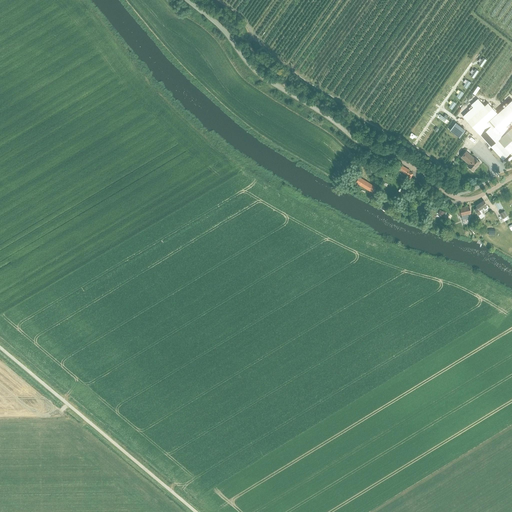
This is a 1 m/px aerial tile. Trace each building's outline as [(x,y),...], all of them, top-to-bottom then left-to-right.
[(483,58),(478,65),(481,67),(486,60),(483,58)] [(475,69),(470,76),(473,78),(478,71),(475,69)] [(473,107),(463,116),(468,122),(503,161),(510,154),(511,154),(511,155),(511,100),(497,114),(488,103),(485,106),(478,99),(471,105),(473,107)] [(468,166),(473,171),(480,163),(474,158),(466,151),(461,157),(469,164),(468,166)] [(402,165),(399,170),(401,171),(400,174),(405,177),(406,176),(410,178),(413,173),(409,171),(410,170),(402,165)] [(359,177),(355,183),(372,192),(375,186),(359,177)] [(494,202),(498,209),(502,206),(498,199),(494,202)] [(484,200),(475,206),(477,207),(474,209),(478,215),(481,213),(479,210),(482,208),(484,210),(485,210),(488,208),(488,207),(487,205),(484,200)] [(459,213),(458,213),(459,216),(461,215),(462,219),(469,218),(468,214),(471,213),(470,206),(460,208),(461,212),(459,213)] [(504,211),(500,213),(503,219),(504,221),(509,218),(508,216),(506,217),(504,211)]
